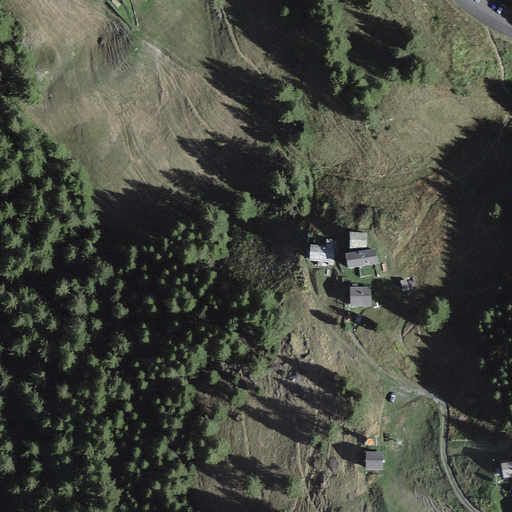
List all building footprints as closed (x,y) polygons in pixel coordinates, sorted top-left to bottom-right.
[(363,248),(362,235),(346,236),(347,249),(363,248)] [(307,249),(306,262),(333,263),(334,242),(327,241),(326,250),(307,249)] [(372,251),(342,257),(344,270),(374,264),(372,251)] [(368,306),(367,290),(348,292),(349,307),(368,306)] [(380,455),(364,455),(364,470),(380,470),(380,455)] [(511,464),(499,466),(501,478),(511,476),(511,464)]
